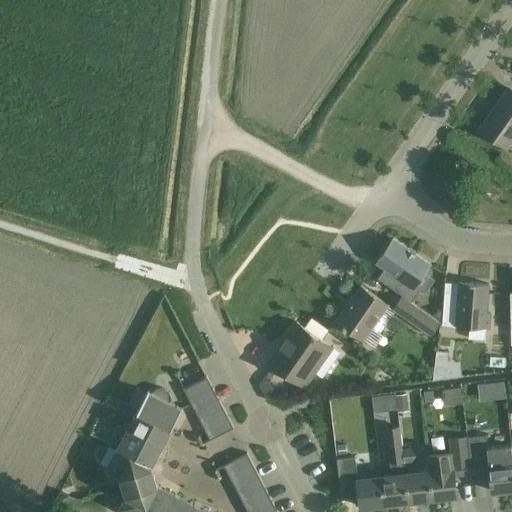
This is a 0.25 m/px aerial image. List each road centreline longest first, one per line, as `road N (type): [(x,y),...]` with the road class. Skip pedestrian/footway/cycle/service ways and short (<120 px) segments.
road 1 (residential): [(264,426),(194,276),(219,0)]
road 2 (residential): [(387,190),(511,9)]
road 3 (track): [(0,217),(194,276)]
road 4 (residential): [(511,248),(459,241),(387,190)]
